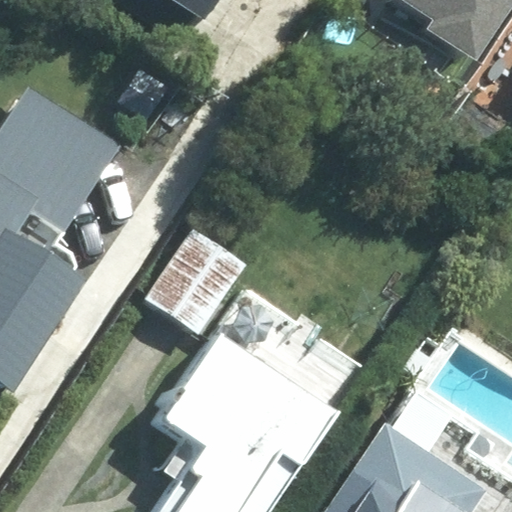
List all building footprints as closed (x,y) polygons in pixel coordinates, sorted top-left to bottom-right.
[(183,0),(214,18),(224,0),(183,0)] [(484,0),(395,0),(458,41),(484,0)] [(0,354),(49,281),(23,263),(0,248),(0,220),(10,205),(46,229),(103,145),(14,85),(0,106),(0,354)] [(176,230),(132,296),(182,330),(226,264),(176,230)] [(251,511),(316,415),(198,336),(144,418),(188,447),(144,511),(251,511)] [(441,511),(394,482),(413,452),(364,422),(305,511),(441,511)]
